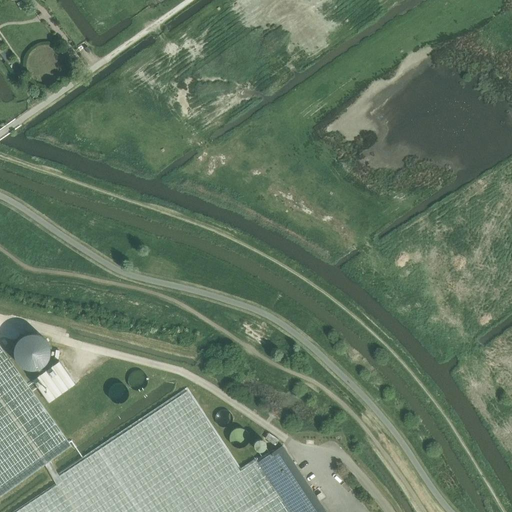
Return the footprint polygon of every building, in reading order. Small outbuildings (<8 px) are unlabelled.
[(17,3),(21,10),(26,7),(23,0),(17,3)] [(0,497),(45,465),(51,461),(72,446),(0,345),(0,497)] [(56,371),(36,388),(64,426),(86,410),(56,371)] [(59,475),(51,461),(45,465),(57,485),(15,511),(290,511),(258,462),(256,460),(240,471),(187,391),(59,475)] [(268,432),(242,414),(238,421),(263,438),(268,432)] [(326,511),(282,446),(258,462),(290,511),(326,511)]
